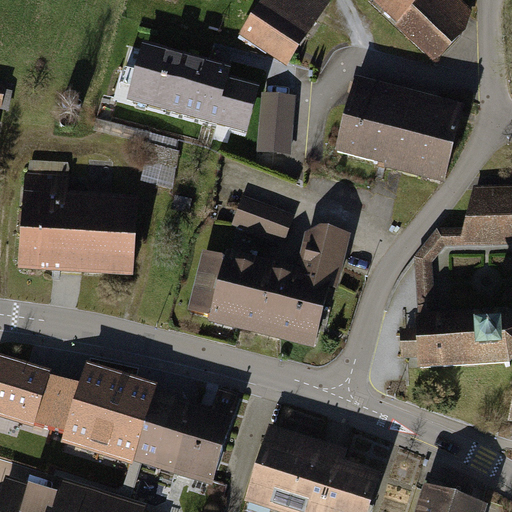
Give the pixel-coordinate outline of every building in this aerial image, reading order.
[(331,0),(262,0),(239,35),(287,67),(331,0)] [(472,12),(459,0),(368,0),(435,61),(464,31),(472,12)] [(231,65),(143,41),(126,100),(247,133),(260,85),(229,76),(231,65)] [(466,105),(355,76),(335,152),(379,163),(378,167),(445,184),(466,105)] [(6,85),(0,83),(0,108),(9,110),(13,91),(5,90),(6,85)] [(297,96),(262,93),(257,152),(292,155),(297,96)] [(180,151),(149,144),(145,160),(176,168),(180,151)] [(69,174),(25,171),(18,269),(133,277),(138,197),(112,195),(113,186),(89,184),(88,193),(68,192),(69,174)] [(511,246),(511,185),(473,186),(463,219),(461,229),(458,247),(511,246)] [(295,216),(243,196),(232,226),(284,246),(295,216)] [(225,256),(202,251),(188,311),(210,316),(208,323),(314,349),(330,287),(338,289),(351,234),(319,227),(305,233),(297,267),(227,249),(225,256)] [(417,316),(413,317),(412,329),(399,330),(400,360),(414,360),(415,371),(508,365),(511,359),(511,317),(506,311),(435,315),(417,316)] [(0,421),(59,439),(80,373),(0,348),(0,421)] [(133,462),(155,391),(159,381),(84,358),(80,373),(59,439),(56,450),(130,473),(133,462)] [(212,409),(155,391),(133,462),(212,487),(241,395),(219,388),(212,409)] [(274,511),(328,511),(345,461),(348,450),(269,425),(244,502),(274,511)] [(345,461),(328,511),(369,511),(382,473),(345,461)] [(52,491),(5,476),(0,491),(0,511),(146,511),(148,506),(56,477),(52,491)] [(487,511),(490,506),(425,484),(416,511),(487,511)]
